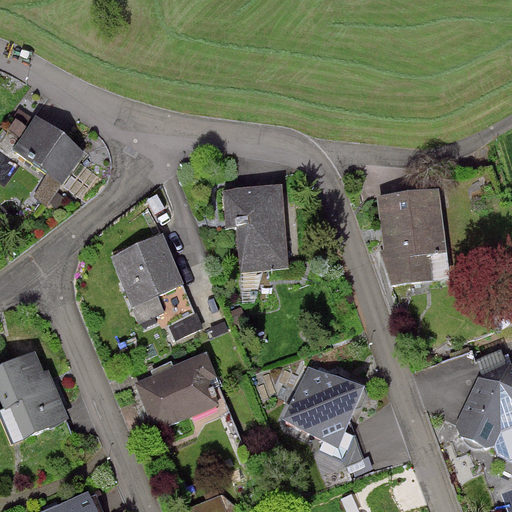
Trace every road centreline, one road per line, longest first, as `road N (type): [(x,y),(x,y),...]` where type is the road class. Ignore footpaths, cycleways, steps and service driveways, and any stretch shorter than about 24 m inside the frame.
road 1 (residential): [(445,511),(324,177),(305,156),(257,141),(155,135)]
road 2 (residential): [(43,263),(154,511)]
road 3 (track): [(511,124),(425,159),(305,156)]
road 4 (residential): [(155,135),(0,55)]
road 5 (residential): [(155,135),(118,197),(43,263)]
